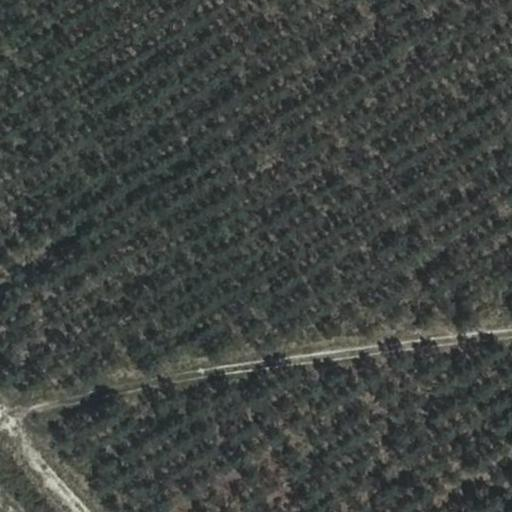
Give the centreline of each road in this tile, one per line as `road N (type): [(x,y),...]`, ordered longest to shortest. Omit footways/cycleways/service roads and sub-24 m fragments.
road 1 (track): [(511,322),(0,404)]
road 2 (track): [(0,414),(87,511)]
